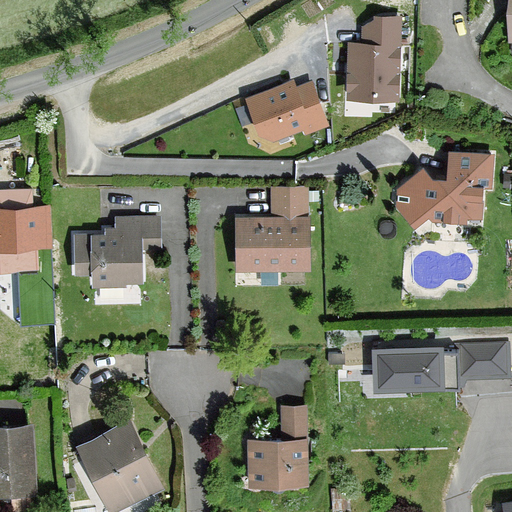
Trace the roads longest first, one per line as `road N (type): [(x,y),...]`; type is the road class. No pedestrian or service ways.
road 1 (tertiary): [(232,0),(135,46),(0,90)]
road 2 (residential): [(194,376),(200,511)]
road 3 (residential): [(457,0),(460,67),(511,99)]
